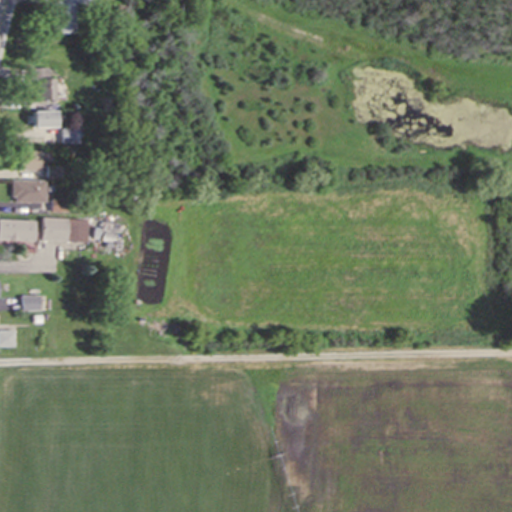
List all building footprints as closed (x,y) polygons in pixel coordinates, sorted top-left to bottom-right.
[(78,34),(77,5),(96,5),(95,0),(57,0),(57,34),(78,34)] [(61,111),(38,111),(38,129),(61,129),(61,111)] [(13,181),(13,203),(47,203),(47,181),(13,181)] [(37,221),(0,220),(0,241),(37,242),(37,221)] [(41,243),(88,243),(88,220),(41,220),(41,243)] [(40,298),(22,298),(22,311),(40,311),(40,298)] [(14,332),(0,331),(0,346),(14,347),(14,332)]
